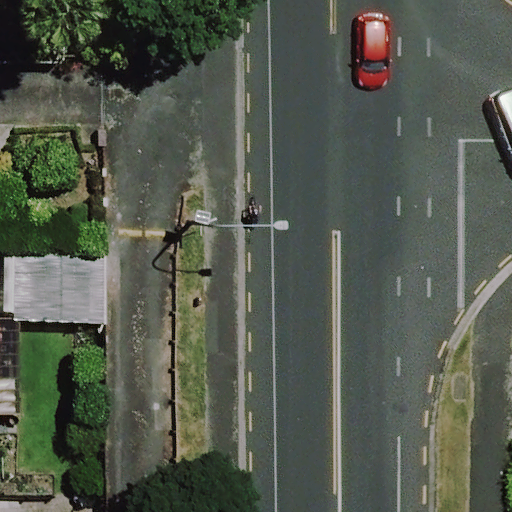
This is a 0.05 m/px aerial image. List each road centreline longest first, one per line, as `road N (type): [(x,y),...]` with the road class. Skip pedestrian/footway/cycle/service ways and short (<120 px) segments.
road 1 (secondary): [(334,144),(343,511)]
road 2 (residential): [(334,144),(511,142)]
road 3 (unknown): [(150,120),(0,113)]
road 4 (secondary): [(333,0),(334,144)]
